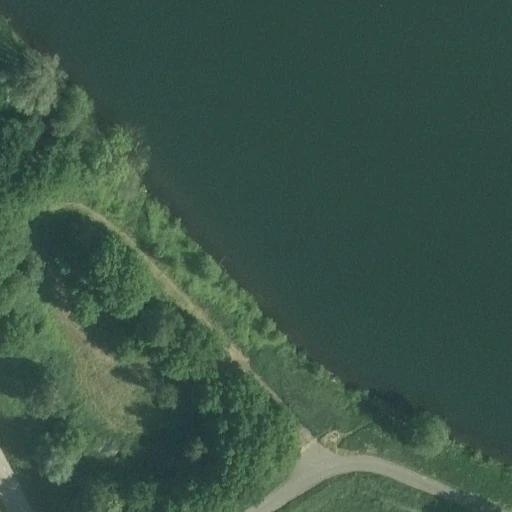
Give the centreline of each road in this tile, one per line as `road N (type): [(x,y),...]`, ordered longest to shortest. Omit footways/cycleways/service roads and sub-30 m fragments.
road 1 (track): [(323,474),(265,384),(92,210)]
road 2 (unclassified): [(491,511),(409,480),(347,468),(263,511)]
